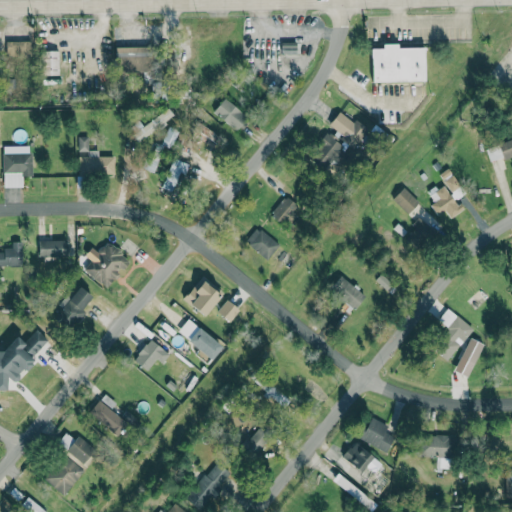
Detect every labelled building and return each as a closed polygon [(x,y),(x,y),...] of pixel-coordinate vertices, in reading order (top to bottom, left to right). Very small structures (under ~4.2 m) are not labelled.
[(30,41),(6,42),(7,58),(30,58),(30,41)] [(142,73),(143,47),(117,47),(116,65),(126,65),(126,72),(142,73)] [(368,82),(368,49),(421,48),(421,81),(368,82)] [(231,131),(243,118),(222,97),(210,110),(231,131)] [(159,111),(129,132),(135,141),(165,121),(159,111)] [(325,126),(334,131),(330,138),(352,150),(363,128),(333,112),(325,126)] [(88,150),(88,136),(77,136),(77,150),(88,150)] [(511,154),(511,138),(484,149),(489,163),(511,154)] [(23,187),(23,175),(32,175),(32,145),(3,146),(4,187),(23,187)] [(114,155),(99,156),(99,150),(89,150),(89,156),(78,156),(79,175),(114,174),(114,155)] [(178,172),(184,174),(187,164),(169,159),(161,186),(173,190),(178,172)] [(442,211),(446,217),(457,211),(441,183),(426,192),(432,202),(427,205),(434,216),(442,211)] [(388,199),(404,213),(415,201),(400,187),(388,199)] [(297,211),(281,197),(269,212),(284,225),(297,211)] [(276,241),(252,227),(242,244),(266,258),(276,241)] [(69,242),(40,239),(38,263),(67,266),(69,242)] [(0,250),(0,267),(22,266),(21,241),(11,241),(11,250),(0,250)] [(110,288),(130,257),(107,243),(101,252),(92,246),(82,262),(89,266),(85,272),(110,288)] [(207,315),(226,295),(204,275),(185,295),(207,315)] [(325,290),(350,309),(361,295),(336,276),(325,290)] [(65,296),(58,305),(62,308),(54,318),(70,331),(86,311),(84,310),(95,296),(82,285),(70,299),(65,296)] [(218,310),(230,321),(241,309),(228,298),(218,310)] [(435,320),(445,327),(428,349),(444,361),(470,328),(444,308),(435,320)] [(179,331),(214,359),(225,345),(189,318),(179,331)] [(19,378),(26,369),(29,369),(36,360),(35,356),(44,344),(49,344),(49,335),(37,326),(29,336),(14,336),(3,351),(0,348),(0,388),(11,388),(11,379),(19,378)] [(157,357),(163,362),(170,352),(150,338),(135,359),(148,369),(157,357)] [(477,343),(464,338),(451,372),(465,377),(477,343)] [(125,421),(100,398),(89,410),(114,433),(125,421)] [(386,433),(389,424),(368,417),(360,441),(391,450),(395,436),(386,433)] [(259,456),(268,433),(254,427),(244,450),(259,456)] [(414,456),(442,457),(442,436),(415,435),(414,456)] [(87,464),(96,450),(77,438),(68,452),(87,464)] [(364,466),(377,478),(387,468),(357,440),(341,457),(358,472),(364,466)] [(43,477),(61,495),(84,472),(65,454),(43,477)] [(198,510),(231,475),(216,461),(183,496),(198,510)] [(46,511),(27,497),(20,505),(28,511),(46,511)] [(185,511),(173,502),(165,511),(185,511)]
